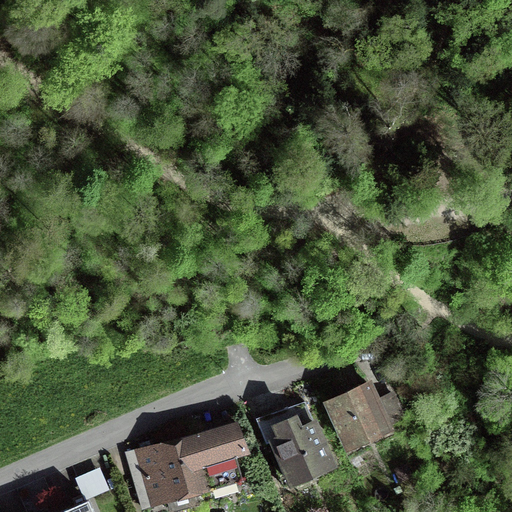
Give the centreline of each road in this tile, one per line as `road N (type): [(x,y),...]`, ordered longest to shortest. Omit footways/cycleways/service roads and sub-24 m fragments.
road 1 (residential): [(367,337),(0,483)]
road 2 (track): [(0,58),(206,191),(235,203),(329,215)]
